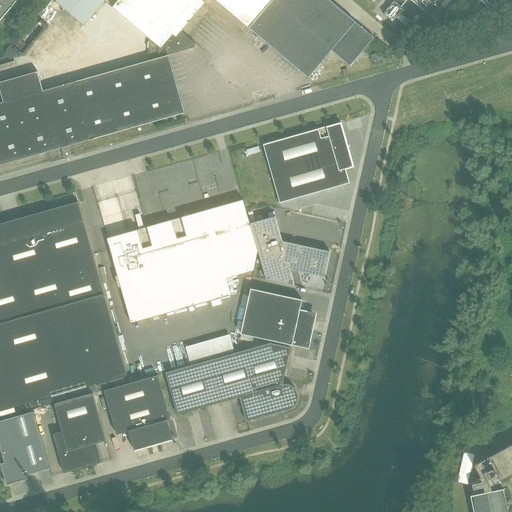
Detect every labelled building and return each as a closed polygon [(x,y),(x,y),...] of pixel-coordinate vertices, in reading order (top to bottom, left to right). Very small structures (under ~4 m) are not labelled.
[(350,65),(374,37),(329,0),(55,0),(84,26),(106,0),(118,0),(113,7),(149,38),(148,61),(43,90),(38,71),(0,81),(0,88),(4,102),(0,102),(0,164),(47,152),(185,113),(168,55),(195,47),(196,46),(196,43),(181,31),(205,2),(202,0),(216,0),(250,27),(308,77),(332,50),(350,65)] [(0,0),(0,20),(17,1),(16,0),(16,1),(15,0),(0,0)] [(394,20),(405,8),(395,0),(385,13),(394,20)] [(511,0),(410,0),(416,4),(411,10),(417,15),(422,9),(434,20),(429,27),(433,31),(458,0),(470,0),(495,21),(511,0)] [(376,52),(372,53),(370,53),(373,64),(379,62),(376,52)] [(193,106),(201,103),(199,97),(191,99),(193,106)] [(263,144),(267,160),(279,202),(349,183),(345,169),(353,166),(341,122),(263,144)] [(61,148),(64,157),(71,155),(69,146),(61,148)] [(118,156),(133,153),(132,147),(117,151),(118,156)] [(115,152),(100,157),(102,162),(117,157),(115,152)] [(242,199),(147,226),(108,237),(107,238),(110,250),(131,323),(231,294),(226,278),(254,270),(258,251),(250,223),(249,223),(246,213),(242,199)] [(0,223),(0,409),(0,410),(127,374),(93,254),(78,201),(0,223)] [(250,223),(258,251),(266,279),(295,285),(290,269),(324,276),(330,251),(282,241),(275,216),(250,223)] [(250,288),(241,333),(309,348),(317,313),(300,309),(302,299),(250,288)] [(149,324),(142,327),(145,334),(152,331),(149,324)] [(246,421),(289,409),(290,408),(292,407),(294,406),(295,405),(295,404),(296,403),(297,402),(297,401),(297,400),(298,399),(298,398),(298,397),(298,396),(298,395),(298,394),(297,393),(297,392),(297,391),(296,390),(296,389),(295,388),(294,387),(292,385),(291,385),(290,384),(288,384),(287,383),(286,383),(285,383),(284,383),(282,383),(290,347),(270,343),(236,352),(165,372),(177,414),(239,397),(246,421)] [(129,430),(134,450),(173,439),(167,419),(170,419),(158,374),(104,390),(116,434),(129,430)] [(71,470),(96,463),(102,462),(96,443),(106,440),(93,393),(92,392),(54,403),(62,431),(53,433),(64,472),(71,470)] [(0,463),(6,484),(27,478),(26,475),(49,468),(33,411),(0,420),(0,446),(4,462),(1,463),(1,462),(0,463)] [(508,511),(503,488),(491,490),(490,485),(511,472),(511,443),(474,464),(481,477),(471,482),(473,489),(483,487),(484,492),(470,495),(473,511),(508,511)] [(11,486),(15,497),(36,489),(32,478),(11,486)]
